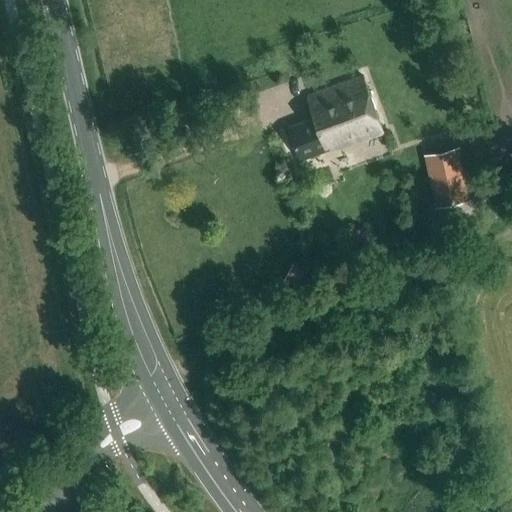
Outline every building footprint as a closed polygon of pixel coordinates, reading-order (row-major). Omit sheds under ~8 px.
[(330,151),(383,132),(363,76),(306,96),(313,117),(287,126),(299,160),(330,149),(330,151)] [(458,146),(423,153),(435,207),(470,199),(458,146)] [(490,171),(477,174),(481,192),(494,189),(490,171)] [(295,260),(285,275),(297,283),(307,267),(295,260)] [(451,503),(454,511),(471,511),(466,497),(451,503)]
